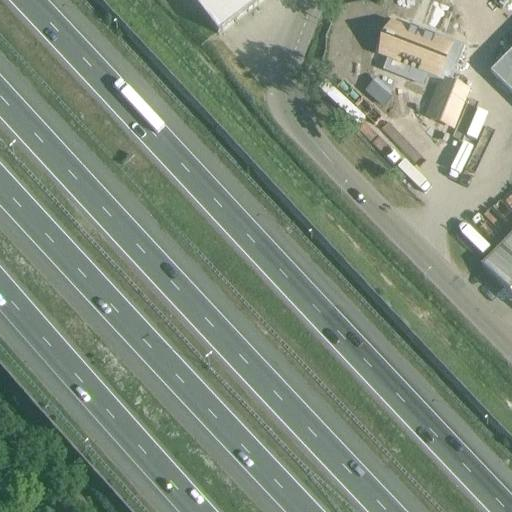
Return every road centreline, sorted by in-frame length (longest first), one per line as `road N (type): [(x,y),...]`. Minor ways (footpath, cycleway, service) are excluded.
road 1 (motorway): [(511,510),(22,0)]
road 2 (motorway): [(387,511),(0,91)]
road 3 (motorway): [(0,176),(307,511)]
road 4 (unclassified): [(511,355),(293,137),(282,88),(306,0)]
road 5 (unknown): [(443,0),(462,69),(495,115),(501,144),(401,244)]
road 6 (motorway): [(0,286),(195,511)]
